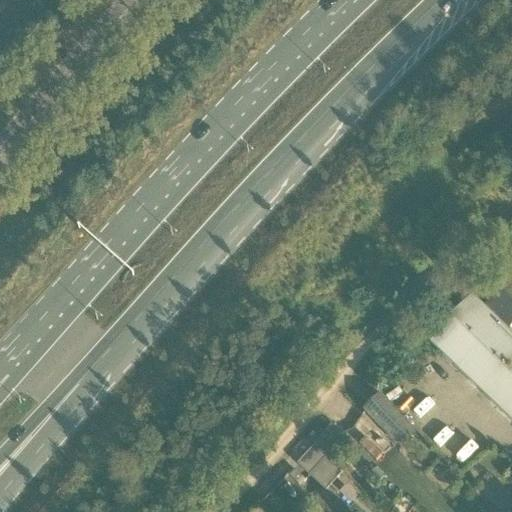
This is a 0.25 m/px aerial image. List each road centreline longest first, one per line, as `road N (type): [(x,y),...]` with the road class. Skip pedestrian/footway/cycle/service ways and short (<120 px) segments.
road 1 (primary): [(78,386),(348,90),(444,0)]
road 2 (primary): [(360,0),(22,359)]
road 3 (unclassified): [(0,157),(137,0)]
road 4 (secondary): [(0,495),(78,386)]
